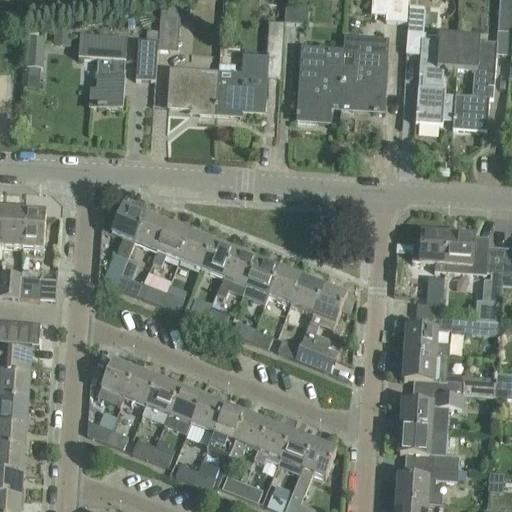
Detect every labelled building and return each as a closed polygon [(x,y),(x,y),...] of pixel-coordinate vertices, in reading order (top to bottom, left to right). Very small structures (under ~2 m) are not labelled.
[(285,0),(284,25),(307,27),(308,0),(285,0)] [(385,24),(408,25),(409,0),(372,0),(371,17),(386,18),(385,24)] [(409,0),(408,25),(406,56),(420,57),(419,79),(423,79),(423,91),(418,91),(417,106),(415,126),(443,128),(443,124),(453,124),(452,133),(453,133),(456,98),(444,98),(444,91),(442,91),(443,72),(457,73),(460,40),(439,38),(439,44),(423,43),(425,10),(414,9),(413,0),(409,0)] [(511,0),(499,0),(497,34),(511,34),(511,0)] [(178,54),(180,11),(160,10),(158,52),(178,54)] [(219,66),(219,77),(216,118),(232,119),(233,115),(264,117),(265,97),(266,78),(280,79),(284,26),(268,25),(266,59),(243,58),(241,78),(234,78),(235,67),(219,66)] [(54,32),(53,49),(70,50),(71,33),(54,32)] [(122,113),(124,93),(124,83),(123,83),(124,65),(125,65),(126,42),(81,39),(79,62),(99,63),(97,93),(92,93),(90,110),(122,113)] [(28,40),(27,68),(43,70),(45,41),(28,40)] [(343,69),(341,109),(352,109),(352,113),(383,115),(386,60),(387,43),(345,40),(344,53),(344,58),(354,58),(353,70),(343,69)] [(460,40),(457,73),(474,74),(472,99),(456,98),(453,133),(487,136),(488,116),(489,102),(493,102),(496,46),(479,45),(479,41),(460,40)] [(138,43),(136,83),(156,85),(158,44),(138,43)] [(296,117),(296,121),(298,121),(297,124),(329,126),(329,112),(330,108),(341,109),(343,69),(324,68),(325,51),(301,50),(300,69),(298,117),(296,117)] [(219,66),(218,75),(170,72),(170,74),(170,91),(168,111),(200,112),(199,117),(216,118),(219,77),(219,66)] [(132,246),(135,247),(146,218),(123,209),(121,213),(109,208),(104,213),(102,234),(123,242),(117,258),(126,261),(132,246)] [(3,251),(23,252),(26,214),(5,213),(3,251)] [(46,216),(26,214),(23,252),(44,253),(46,216)] [(168,227),(146,218),(135,247),(157,256),(168,227)] [(168,227),(157,256),(153,266),(161,269),(165,259),(179,264),(190,236),(168,227)] [(179,264),(202,273),(213,245),(190,236),(179,264)] [(412,266),(435,268),(435,275),(445,276),(445,269),(447,239),(422,237),(421,250),(413,249),(412,266)] [(488,255),(489,243),(447,239),(445,269),(445,276),(486,278),(486,272),(492,272),(491,284),(503,285),(504,276),(504,273),(505,256),(488,255)] [(213,245),(202,273),(224,282),(235,254),(213,245)] [(243,300),(258,263),(235,254),(224,282),(217,298),(226,301),(229,293),(243,299),(243,300)] [(503,285),(503,291),(511,291),(511,256),(505,256),(504,273),(504,276),(503,285)] [(280,272),(258,263),(243,300),(265,308),(268,300),(269,300),(280,272)] [(269,300),(291,309),(302,281),(280,272),(269,300)] [(21,280),(20,280),(20,277),(0,276),(0,277),(0,300),(19,302),(21,281),(21,280)] [(139,300),(144,288),(121,279),(116,291),(139,300)] [(21,280),(21,281),(19,302),(40,303),(42,282),(21,280)] [(325,290),(302,281),(291,309),(314,318),(325,290)] [(139,300),(161,309),(166,297),(149,290),(144,288),(139,300)] [(325,290),(314,318),(301,350),(296,362),(328,376),(336,357),(327,353),(331,343),(320,339),(322,333),(318,332),(319,328),(333,334),(347,298),(325,290)] [(166,297),(161,309),(179,316),(184,304),(166,297)] [(500,327),(501,307),(477,305),(476,325),(500,327)] [(415,310),(414,323),(439,325),(439,324),(440,324),(441,312),(415,310)] [(204,332),(208,320),(191,313),(186,325),(204,332)] [(226,327),(208,320),(204,332),(221,339),(226,327)] [(441,321),(440,334),(407,332),(406,358),(448,361),(449,347),(448,347),(449,336),(466,338),(466,340),(471,341),(472,337),(498,339),(500,327),(476,325),(441,321)] [(8,324),(6,345),(17,346),(19,325),(8,324)] [(29,325),(19,325),(17,346),(28,346),(29,325)] [(41,326),(29,325),(28,346),(32,347),(39,347),(41,326)] [(233,337),(251,345),(256,333),(238,325),(233,337)] [(511,327),(500,327),(498,339),(506,340),(511,336),(511,327)] [(273,339),(256,333),(251,345),(268,351),(273,339)] [(296,362),(301,350),(282,343),(278,355),(296,362)] [(32,347),(28,346),(17,346),(6,345),(0,344),(0,380),(30,382),(32,357),(31,357),(32,347)] [(406,358),(404,383),(414,384),(424,385),(432,385),(437,386),(436,397),(462,398),(495,401),(496,390),(496,386),(490,386),(446,383),(447,379),(448,361),(406,358)] [(124,401),(124,402),(136,373),(112,364),(98,401),(120,410),(124,401)] [(124,402),(147,411),(158,382),(136,373),(124,402)] [(30,382),(0,380),(0,404),(28,406),(30,382)] [(158,382),(147,411),(143,419),(164,428),(163,430),(165,430),(180,391),(158,382)] [(191,428),(202,400),(204,395),(190,390),(188,394),(180,391),(165,430),(173,433),(178,423),(190,428),(191,428)] [(403,406),(401,432),(447,435),(447,422),(448,410),(461,411),(462,398),(436,397),(435,408),(432,408),(423,407),(412,406),(403,406)] [(191,428),(213,437),(225,409),(202,400),(191,428)] [(0,427),(27,430),(28,406),(0,404),(0,427)] [(235,446),(247,418),(225,409),(213,437),(208,451),(230,460),(235,446)] [(270,427),(247,418),(235,446),(257,455),(258,455),(270,427)] [(88,438),(106,446),(111,434),(89,425),(88,438)] [(27,430),(0,427),(0,451),(25,453),(27,430)] [(292,436),(270,427),(258,455),(257,455),(254,464),(263,467),(266,462),(278,467),(279,464),(281,464),(292,436)] [(460,461),(445,460),(447,435),(401,432),(400,458),(433,460),(433,471),(459,473),(460,461)] [(111,434),(106,446),(123,453),(128,440),(111,434)] [(314,445),(292,436),(281,464),(303,473),(314,445)] [(133,457),(151,464),(155,452),(142,446),(144,441),(140,439),(138,445),(133,457)] [(155,452),(151,464),(168,471),(173,459),(171,458),(173,453),(167,451),(168,447),(159,443),(155,452)] [(314,445),(303,473),(294,495),(304,499),(312,477),(325,482),(337,454),(314,445)] [(0,475),(24,477),(25,453),(0,451),(0,475)] [(197,475),(192,487),(211,494),(215,482),(219,471),(202,463),(197,475)] [(176,480),(192,487),(197,475),(181,468),(176,480)] [(397,505),(441,508),(441,497),(434,496),(436,484),(458,485),(458,482),(466,483),(466,473),(459,473),(433,471),(427,471),(427,482),(399,480),(397,505)] [(0,499),(22,501),(24,477),(0,475),(0,499)] [(222,492),(241,499),(245,487),(227,480),(222,492)] [(262,494),(245,487),(241,499),(257,506),(262,494)] [(272,511),(287,511),(290,505),(289,504),(293,495),(279,489),(275,499),(272,498),(267,510),(272,511)] [(0,511),(21,511),(22,501),(0,499),(0,511)]
